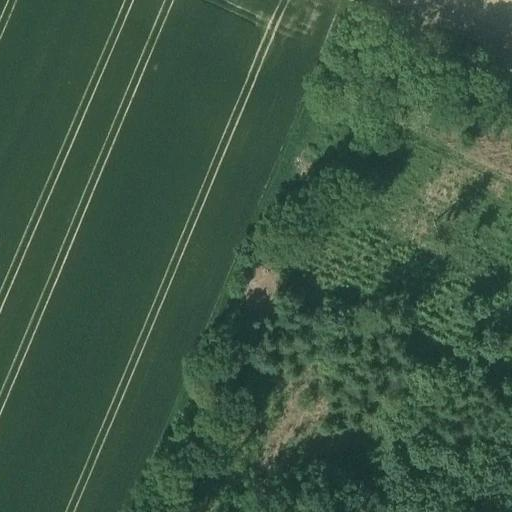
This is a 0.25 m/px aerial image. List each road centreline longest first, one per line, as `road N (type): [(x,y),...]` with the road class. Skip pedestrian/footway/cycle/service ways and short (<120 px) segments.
road 1 (track): [(135,511),(347,0)]
road 2 (track): [(511,75),(346,0)]
